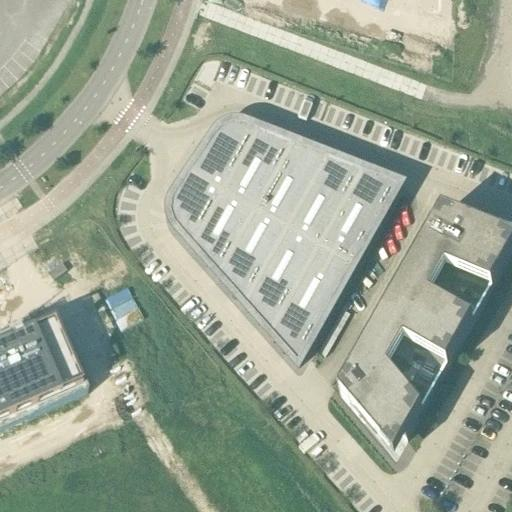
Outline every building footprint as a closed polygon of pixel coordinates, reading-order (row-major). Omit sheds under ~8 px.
[(398,0),(430,12),(440,16),(440,13),(440,0),(398,0)] [(334,6),(329,20),(376,33),(380,35),(381,33),(376,32),(375,32),(380,16),(378,16),(377,19),(334,6)] [(217,142),(192,177),(228,198),(258,143),(261,136),(247,130),(241,129),(236,129),(231,130),(227,132),(223,135),(217,142)] [(258,143),(228,198),(259,216),(293,157),(297,150),(278,142),(262,136),(258,143)] [(293,157),(259,216),(291,235),(328,170),(332,163),(313,156),(297,150),(293,157)] [(328,170),(291,235),(323,254),(362,183),(366,177),(347,169),(332,163),(328,170)] [(172,211),(171,217),(172,223),(173,224),(175,229),(178,234),(196,254),(200,246),(228,198),(192,177),(176,200),(173,205),(172,211)] [(362,183),(323,254),(354,272),(401,190),(382,183),(366,177),(362,183)] [(200,246),(196,254),(208,267),(222,283),(226,275),(259,216),(228,198),(200,246)] [(340,397),(396,463),(511,259),(511,243),(444,215),(340,397)] [(226,275),(222,283),(234,296),(240,302),(248,311),(252,304),(291,235),(259,216),(226,275)] [(252,304),(248,311),(259,325),(274,341),(278,333),(323,254),(291,235),(252,304)] [(278,333),(274,341),(286,354),(299,369),(354,272),(323,254),(278,333)] [(61,266),(49,274),(54,282),(66,273),(61,266)] [(0,352),(0,429),(80,395),(52,330),(0,352)]
